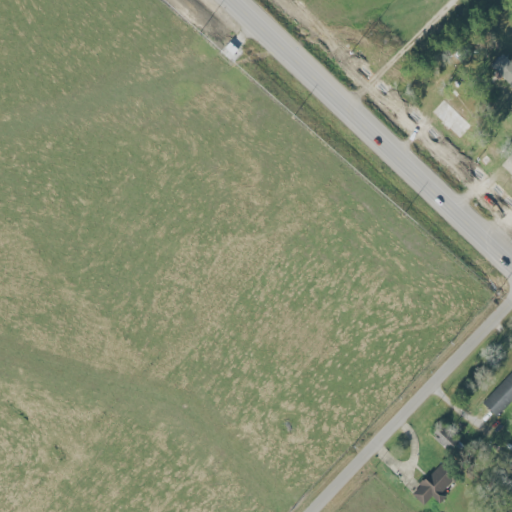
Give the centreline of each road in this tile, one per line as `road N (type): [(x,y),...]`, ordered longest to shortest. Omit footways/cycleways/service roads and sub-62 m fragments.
road 1 (primary): [(511,256),(234,0)]
road 2 (residential): [(312,511),(511,300)]
